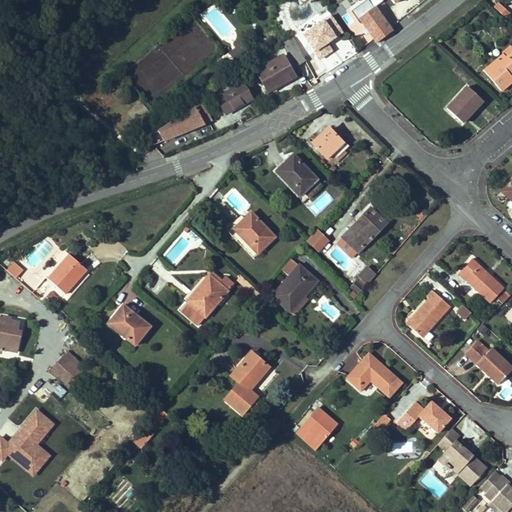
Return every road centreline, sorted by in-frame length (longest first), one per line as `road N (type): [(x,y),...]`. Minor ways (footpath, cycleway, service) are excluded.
road 1 (tertiary): [(217,152),(49,206),(0,234)]
road 2 (residential): [(502,428),(370,313)]
road 3 (residential): [(370,313),(469,202)]
road 4 (tertiary): [(344,80),(217,152)]
road 5 (residential): [(446,178),(344,80)]
road 6 (residential): [(136,260),(219,168),(217,152)]
road 7 (tertiary): [(449,0),(344,80)]
